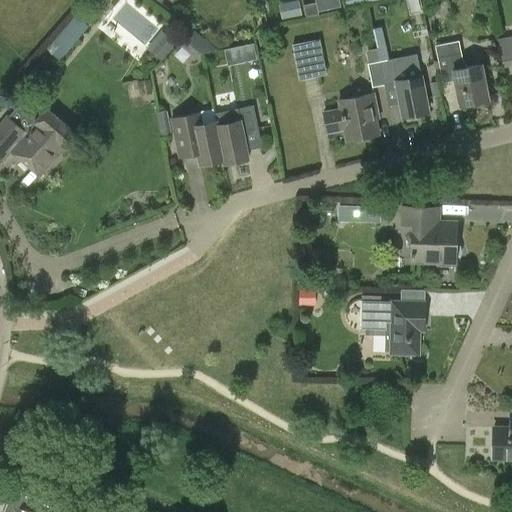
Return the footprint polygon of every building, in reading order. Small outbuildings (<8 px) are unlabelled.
[(95,0),(86,12),(97,20),(107,7),(97,0),(95,0)] [(315,0),(317,10),(339,7),(337,0),(315,0)] [(344,0),(346,9),(381,1),(381,0),(344,0)] [(52,53),(61,60),(89,27),(80,20),(52,53)] [(202,53),(217,49),(191,30),(180,46),(197,59),(202,53)] [(177,44),(161,31),(147,49),(162,62),(177,44)] [(374,37),(376,49),(379,62),(387,61),(388,60),(383,35),(374,37)] [(511,37),(498,40),(504,69),(511,67),(511,37)] [(290,44),(298,78),(326,71),(318,38),(290,44)] [(487,99),(480,66),(466,69),(465,63),(463,64),(459,42),(435,46),(443,84),(453,82),(458,106),(487,99)] [(253,44),(241,47),(244,62),(256,59),(253,44)] [(379,62),(376,49),(365,51),(373,88),(383,86),(379,62)] [(387,61),(379,62),(384,86),(396,83),(402,117),(427,112),(418,62),(403,65),(402,58),(388,60),(387,61)] [(439,94),(437,81),(429,83),(432,96),(439,94)] [(344,131),(347,142),(378,136),(373,114),(377,114),(373,95),(340,102),(342,111),(324,114),(328,134),(344,131)] [(228,112),(230,123),(218,125),(217,126),(225,160),(224,161),(224,164),(248,160),(243,133),(258,129),(254,106),(228,112)] [(26,133),(7,116),(0,124),(0,161),(1,162),(11,151),(39,176),(75,134),(46,110),(26,133)] [(172,135),(166,110),(156,112),(161,137),(172,135)] [(225,160),(217,126),(218,125),(217,125),(216,122),(203,124),(201,112),(173,118),(181,157),(199,154),(201,165),(223,160),(224,164),(224,161),(225,160)] [(380,207),(338,206),(338,222),(380,223),(380,207)] [(411,262),(453,263),(454,223),(433,222),(433,208),(401,207),(401,224),(412,224),(411,262)] [(313,288),(299,288),(298,303),(313,304),(313,288)] [(361,301),(360,328),(366,329),(365,336),(386,337),(385,351),(388,352),(388,354),(417,355),(418,330),(423,330),(424,303),(424,291),(401,290),(401,303),(381,302),(381,297),(361,297),(361,301)] [(511,429),(494,429),(493,461),(511,461),(511,429)] [(39,511),(43,504),(13,491),(3,511),(39,511)]
